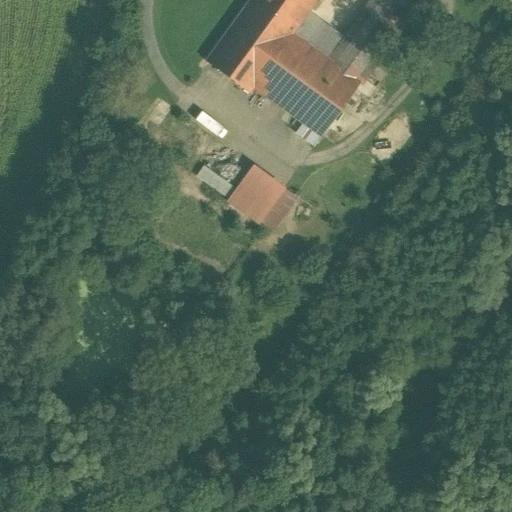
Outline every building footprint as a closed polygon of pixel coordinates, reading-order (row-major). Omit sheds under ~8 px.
[(316,0),(252,0),(249,5),(291,35),(316,0)] [(374,0),(328,63),(291,35),(253,87),(322,137),(420,0),(374,0)] [(249,5),(207,63),(249,93),(253,87),(291,35),(249,5)] [(225,194),(231,182),(203,167),(196,179),(225,194)] [(282,190),(253,168),(231,198),(261,220),(282,190)]
